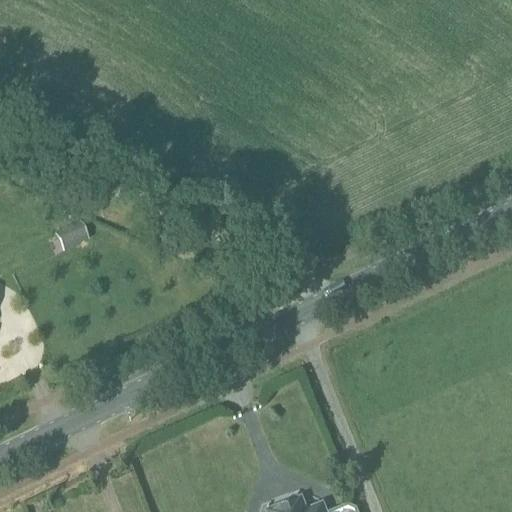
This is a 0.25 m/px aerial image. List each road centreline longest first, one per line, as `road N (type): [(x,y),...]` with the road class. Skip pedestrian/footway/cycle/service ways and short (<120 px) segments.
road 1 (track): [(0,125),(286,254),(333,299),(349,327)]
road 2 (secondary): [(0,460),(295,317)]
road 3 (secondary): [(295,317),(511,212)]
road 4 (unclassified): [(378,511),(295,317)]
